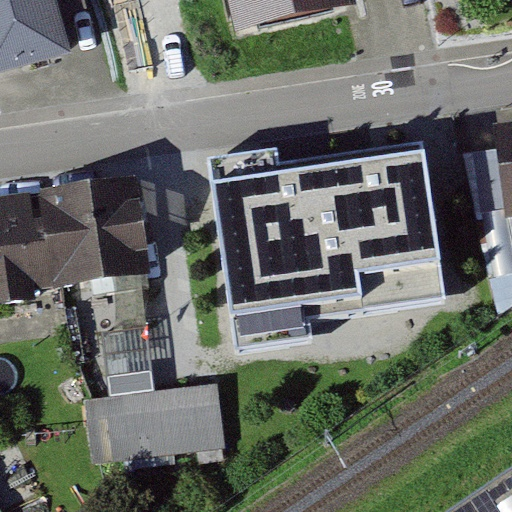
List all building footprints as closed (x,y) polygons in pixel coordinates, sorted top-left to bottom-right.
[(0,0),(0,80),(3,90),(84,68),(64,0),(0,0)] [(234,0),(243,44),(360,23),(356,0),(234,0)] [(511,137),(500,139),(511,220),(511,219),(511,137)] [(271,159),(203,169),(232,358),(304,347),(301,326),(438,306),(415,151),(273,172),(271,159)] [(0,204),(0,301),(157,281),(144,184),(0,204)] [(224,390),(96,407),(104,466),(232,450),(224,390)] [(511,511),(511,480),(463,511),(511,511)]
